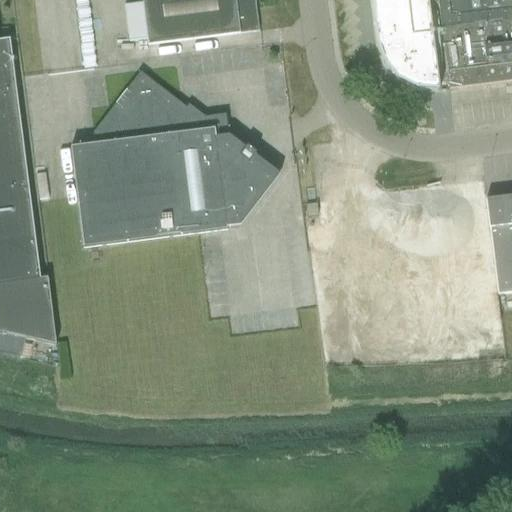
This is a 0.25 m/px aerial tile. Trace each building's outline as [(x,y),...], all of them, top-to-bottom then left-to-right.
[(141,0),(147,47),(259,33),(254,0),(141,0)] [(511,0),(370,0),(376,46),(383,66),(397,82),(416,91),(437,93),(437,92),(439,92),(426,0),(436,0),(449,92),(511,83),(511,0)] [(39,282),(9,42),(0,42),(0,336),(56,349),(47,281),(39,282)] [(94,147),(70,150),(73,170),(83,250),(207,235),(227,232),(226,225),(238,224),(244,223),(279,177),(254,158),(256,156),(246,149),(245,151),(229,138),(226,116),(199,119),(140,74),(93,135),(94,147)] [(511,198),(485,202),(488,221),(497,297),(511,295),(511,198)] [(441,207),(395,213),(397,233),(443,227),(441,207)] [(395,213),(349,219),(351,239),(397,233),(395,213)] [(443,227),(397,233),(400,253),(446,247),(443,227)] [(397,233),(351,239),(354,258),(400,253),(397,233)] [(446,247),(400,253),(402,272),(448,266),(446,247)] [(400,253),(354,258),(356,278),(402,272),(400,253)] [(448,266),(402,272),(405,291),(451,286),(448,266)] [(402,272),(356,278),(359,297),(405,291),(402,272)] [(451,286),(405,291),(407,311),(453,305),(451,286)] [(405,291),(359,297),(361,317),(407,311),(405,291)] [(453,305),(407,311),(410,330),(456,325),(453,305)] [(407,311),(361,317),(364,336),(410,330),(407,311)] [(456,325),(410,330),(412,350),(458,344),(456,325)] [(410,330),(364,336),(366,356),(412,350),(410,330)] [(458,344),(412,350),(414,366),(461,363),(458,344)] [(412,350),(366,356),(368,368),(414,366),(412,350)]
